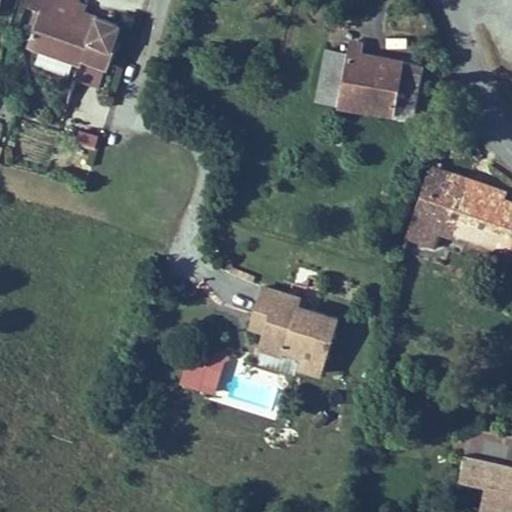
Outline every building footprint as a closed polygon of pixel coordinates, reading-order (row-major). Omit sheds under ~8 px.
[(33,0),(38,2),(25,37),(38,42),(33,55),(76,71),(75,75),(99,84),(107,62),(109,63),(116,42),(111,40),(121,15),(95,6),(94,9),(86,6),(88,0),(33,0)] [(364,44),(350,42),(347,56),(324,52),(315,105),(394,119),(404,63),(362,55),(364,44)] [(95,150),(100,135),(80,129),(76,144),(95,150)] [(440,230),(506,250),(511,229),(511,195),(505,193),(508,185),(429,160),(406,234),(435,244),(440,230)] [(511,229),(506,250),(502,262),(511,264),(511,229)] [(259,284),(253,308),(265,311),(262,324),(257,341),(279,347),(280,342),(301,347),(297,361),(324,368),(339,315),(296,303),(298,295),(259,284)] [(265,311),(253,308),(249,320),(262,324),(265,311)] [(181,380),(216,389),(223,360),(231,356),(226,345),(206,354),(189,349),(181,380)] [(511,511),(511,434),(471,426),(458,481),(484,487),(479,508),(497,511),(511,511)]
